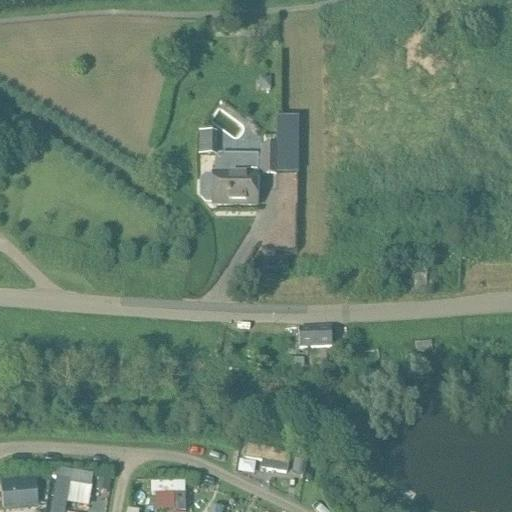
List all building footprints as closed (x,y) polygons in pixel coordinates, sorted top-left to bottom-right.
[(198,154),(212,154),(212,131),(199,131),(198,154)] [(213,206),(257,207),(257,177),(278,177),(278,147),(260,148),(260,157),(258,157),(258,156),(218,156),(215,160),(215,174),(213,174),(213,176),(206,175),(199,182),(199,199),(205,204),(213,205),(213,206)] [(267,272),(288,271),(288,259),(266,259),(267,272)] [(309,355),(309,367),(326,366),(326,351),(332,351),(331,328),(298,329),(299,352),(312,352),(313,355),(309,355)] [(304,360),(293,360),(293,368),(304,368),(304,360)] [(286,472),(290,450),(248,441),(241,471),(256,474),(258,466),(286,472)] [(64,511),(65,505),(92,506),(93,472),(54,470),(52,511),(64,511)] [(3,507),(38,506),(38,480),(2,480),(3,507)] [(184,511),(186,482),(153,480),(152,508),(172,509),(171,511),(184,511)]
